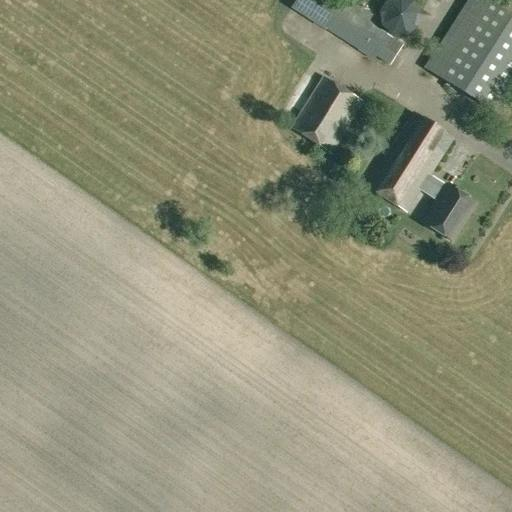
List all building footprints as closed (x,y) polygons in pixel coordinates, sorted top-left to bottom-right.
[(375,56),(390,66),(403,45),(368,21),(372,14),(350,0),(296,0),(291,8),(372,60),(375,56)] [(391,35),(405,36),(417,26),(420,13),(413,0),(412,0),(385,0),(378,11),(381,26),(391,35)] [(468,0),(425,68),(498,115),(511,91),(511,17),(485,0),(468,0)] [(291,129),(330,154),(363,102),(323,77),(291,129)] [(441,235),(453,243),(479,204),(466,196),(446,183),(444,185),(429,175),(453,138),(413,113),(365,187),(406,212),(419,191),(436,201),(422,223),(441,235)]
